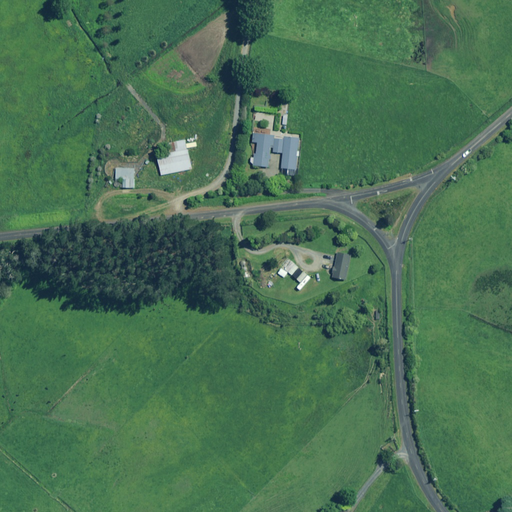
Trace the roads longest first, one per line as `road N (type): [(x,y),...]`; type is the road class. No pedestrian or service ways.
road 1 (tertiary): [(329,203),(0,236)]
road 2 (tertiary): [(444,511),(427,491),(406,432),(397,261)]
road 3 (unclassified): [(329,203),(446,170)]
